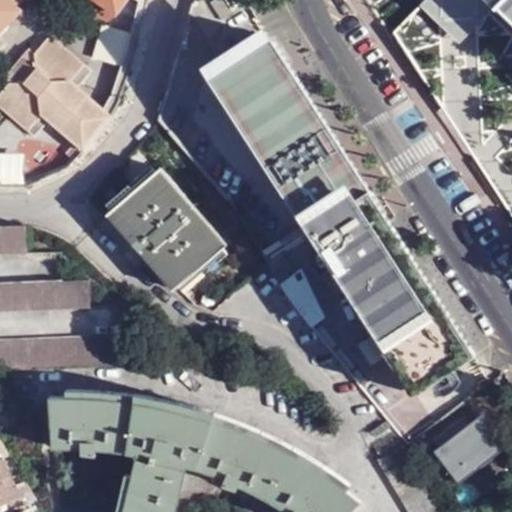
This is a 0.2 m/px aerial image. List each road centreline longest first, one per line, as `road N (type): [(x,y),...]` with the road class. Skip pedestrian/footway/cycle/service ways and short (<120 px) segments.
road 1 (residential): [(308,0),(511,327)]
road 2 (residential): [(0,202),(60,191),(127,132),(146,97),(172,0)]
